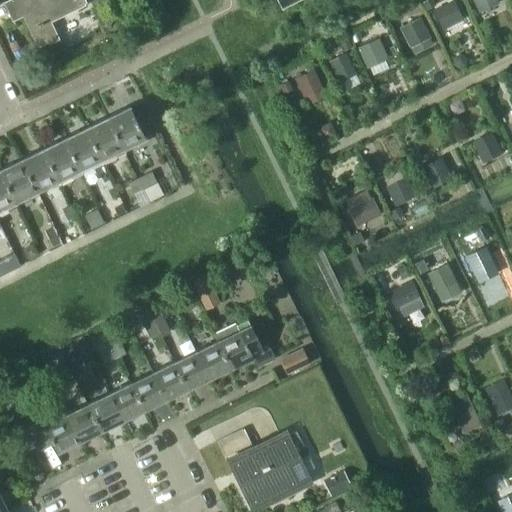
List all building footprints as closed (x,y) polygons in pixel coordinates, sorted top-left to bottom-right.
[(6,0),(1,3),(7,14),(6,15),(7,17),(20,10),(37,45),(35,46),(36,48),(56,38),(49,22),(75,9),(75,10),(84,5),(81,0),(6,0)] [(443,30),(462,20),(452,0),(433,10),(443,30)] [(495,0),(469,0),(476,14),(498,4),(495,0)] [(401,29),(412,50),(431,41),(420,19),(401,29)] [(387,60),(378,38),(356,48),(365,69),(387,60)] [(355,73),(346,56),(329,64),(339,82),(355,73)] [(322,89),(313,70),(293,79),(303,98),(322,89)] [(128,107),(106,118),(105,118),(121,150),(144,139),(128,107)] [(105,118),(85,128),(84,129),(99,161),(121,150),(105,118)] [(84,129),(63,138),(79,171),(99,161),(84,129)] [(501,153),(490,132),(471,142),(481,163),(501,153)] [(63,138),(42,149),(41,149),(57,182),(79,171),(63,138)] [(41,149),(20,160),(36,192),(57,182),(41,149)] [(450,179),(440,157),(420,167),(430,189),(450,179)] [(20,160),(0,169),(0,174),(14,203),(36,192),(20,160)] [(154,185),(155,184),(156,184),(151,173),(135,180),(141,191),(142,191),(147,203),(159,197),(154,185)] [(0,174),(0,209),(14,203),(0,174)] [(141,191),(135,180),(127,184),(133,195),(141,191)] [(412,196),(404,180),(385,189),(393,205),(412,196)] [(380,215),(371,198),(347,209),(355,227),(380,215)] [(117,218),(125,214),(119,203),(112,207),(117,218)] [(62,210),(67,221),(75,217),(69,206),(62,210)] [(51,245),(58,242),(52,230),(45,233),(51,245)] [(353,248),(362,243),(358,234),(349,239),(353,248)] [(0,257),(0,258),(11,252),(6,241),(0,244),(0,257)] [(483,248),(466,256),(474,273),(491,265),(483,248)] [(421,260),(414,264),(418,273),(426,269),(421,260)] [(457,285),(447,263),(426,274),(436,295),(457,285)] [(197,271),(186,276),(194,294),(205,288),(197,271)] [(419,298),(410,281),(386,293),(395,311),(419,298)] [(197,301),(188,306),(192,315),(202,310),(197,301)] [(160,318),(153,322),(158,333),(166,329),(160,318)] [(246,320),(235,325),(234,323),(212,334),(216,341),(230,368),(251,358),(256,368),(274,359),(268,347),(261,351),(246,320)] [(153,322),(144,326),(149,337),(158,333),(153,322)] [(117,339),(110,343),(117,357),(124,353),(117,339)] [(216,341),(195,351),(208,379),(230,368),(216,341)] [(110,343),(103,346),(110,360),(117,357),(110,343)] [(311,359),(304,344),(283,355),(290,369),(311,359)] [(71,367),(80,362),(76,351),(65,356),(71,367)] [(195,351),(173,362),(186,390),(208,379),(195,351)] [(173,362),(151,372),(165,400),(186,390),(173,362)] [(151,372),(130,383),(143,411),(165,400),(151,372)] [(130,383),(108,394),(121,421),(143,411),(130,383)] [(511,404),(505,389),(484,398),(493,418),(511,409),(511,404)] [(108,394),(86,404),(100,432),(121,421),(108,394)] [(480,424),(469,403),(452,412),(463,433),(480,424)] [(86,404),(65,414),(78,442),(100,432),(86,404)] [(27,456),(51,444),(56,453),(78,442),(65,414),(64,415),(60,406),(39,416),(41,420),(15,432),(27,456)] [(232,462),(238,472),(244,469),(247,475),(237,480),(250,507),(266,499),(269,503),(299,489),(287,464),(306,455),(295,431),(232,462)] [(330,493),(350,487),(344,469),(324,476),(330,493)] [(511,511),(511,491),(496,499),(502,511),(511,511)] [(338,511),(335,503),(315,511),(338,511)]
